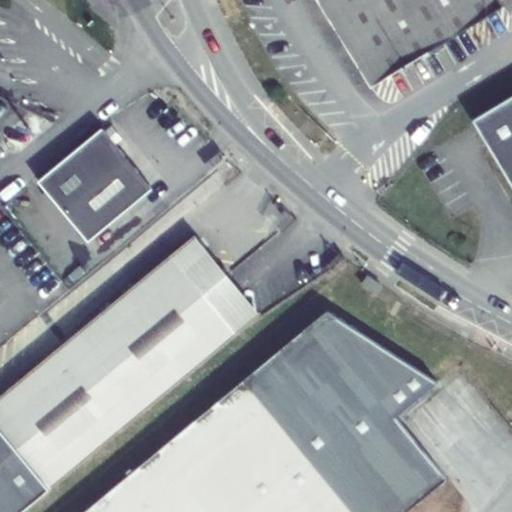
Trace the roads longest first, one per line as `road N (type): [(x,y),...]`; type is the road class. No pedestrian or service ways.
road 1 (unclassified): [(133,0),(183,79),(260,153),(323,199)]
road 2 (unclassified): [(323,199),(231,85),(189,0)]
road 3 (unclassified): [(323,199),(511,324)]
